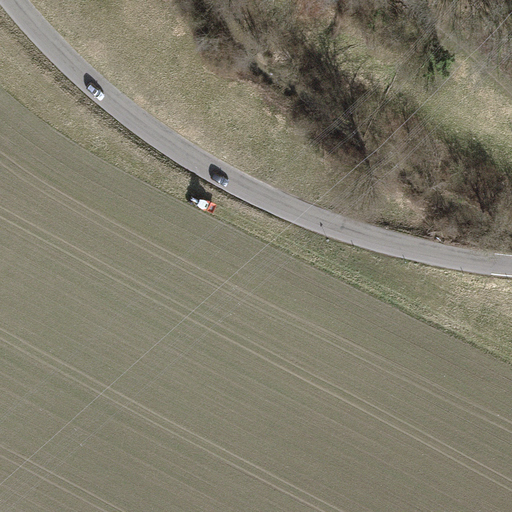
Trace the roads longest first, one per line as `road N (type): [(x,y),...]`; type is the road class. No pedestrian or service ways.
road 1 (unclassified): [(511,267),(334,227),(205,164),(86,76),(14,0)]
road 2 (track): [(511,90),(414,0)]
